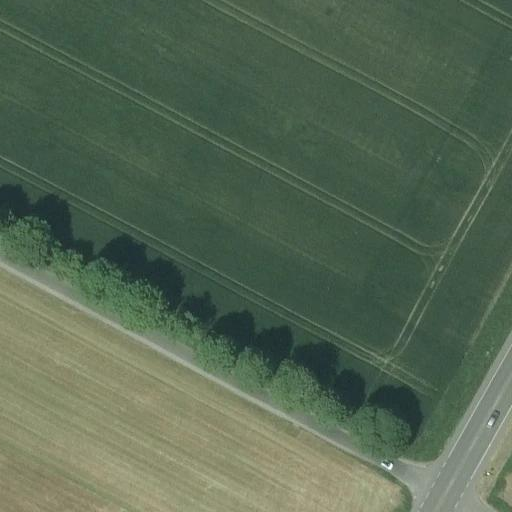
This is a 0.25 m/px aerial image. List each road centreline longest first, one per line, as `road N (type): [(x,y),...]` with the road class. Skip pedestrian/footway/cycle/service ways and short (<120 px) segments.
road 1 (unclassified): [(0,252),(448,492)]
road 2 (secondary): [(511,379),(448,492)]
